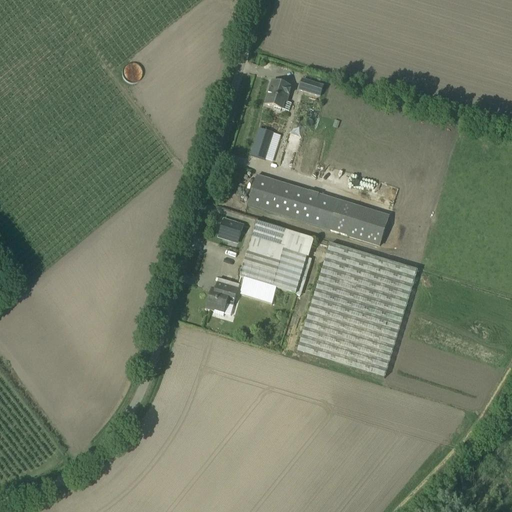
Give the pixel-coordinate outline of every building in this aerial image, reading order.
[(299,91),(320,98),(323,88),(302,81),(299,91)] [(272,82),(265,105),(274,108),(274,110),(280,112),(281,110),(289,113),(291,104),(287,103),(291,88),(272,82)] [(259,130),(251,157),(264,161),(273,134),(259,130)] [(388,219),(256,179),(248,206),(309,225),(380,247),(388,219)] [(224,221),(219,238),(237,244),(243,227),(224,221)] [(240,279),(245,280),(240,295),(272,305),(277,290),(301,298),(312,260),(309,259),(314,241),(257,223),(252,241),(240,279)] [(384,379),(417,272),(330,245),(297,353),(384,379)] [(210,293),(205,310),(210,311),(214,313),(214,315),(223,318),(224,315),(231,317),(234,307),(238,290),(227,287),(217,284),(215,290),(212,289),(210,293)]
